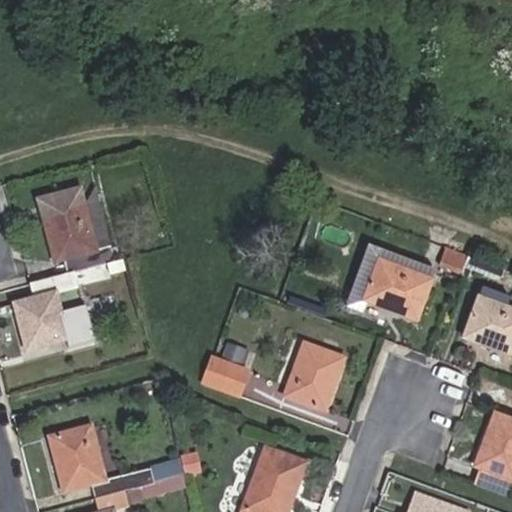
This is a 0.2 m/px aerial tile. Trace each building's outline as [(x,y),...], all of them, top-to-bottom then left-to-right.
[(94,187),(40,201),(43,216),(84,206),(96,251),(111,247),(94,187)] [(72,273),(114,261),(111,247),(96,251),(84,206),(43,216),(59,277),(72,273)] [(438,265),(450,270),(457,252),(445,247),(438,265)] [(450,270),(461,273),(467,256),(457,252),(450,270)] [(432,280),(381,260),(365,299),(417,319),(432,280)] [(72,273),(59,277),(21,287),(26,302),(16,304),(28,349),(67,339),(54,294),(76,289),(72,273)] [(510,298),(484,288),(480,298),(506,308),(510,298)] [(511,309),(506,308),(480,298),(464,337),(511,354),(511,309)] [(344,359),(303,344),(284,397),(324,411),(344,359)] [(239,397),(249,372),(213,359),(204,385),(239,397)] [(482,467),(476,484),(509,496),(511,487),(511,421),(495,414),(476,465),(482,467)] [(63,491),(91,484),(94,498),(138,487),(154,483),(150,469),(104,480),(91,428),(50,438),(63,491)] [(286,511),(304,464),(265,449),(242,511),(286,511)] [(184,475),(180,462),(150,469),(154,483),(161,481),(184,475)] [(142,503),(165,496),(161,481),(154,483),(138,487),(94,498),(98,511),(112,511),(113,511),(143,504),(142,503)] [(406,511),(466,511),(413,493),(406,511)]
